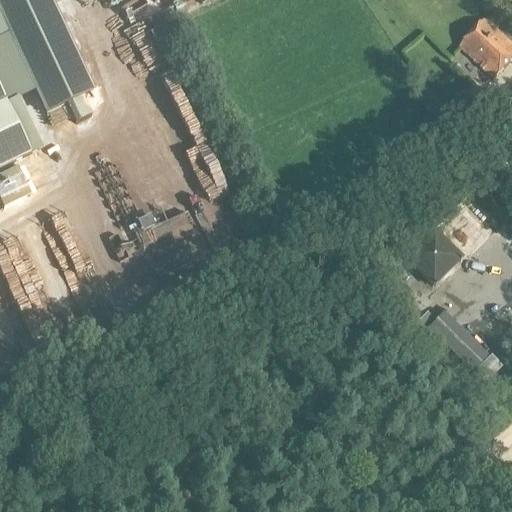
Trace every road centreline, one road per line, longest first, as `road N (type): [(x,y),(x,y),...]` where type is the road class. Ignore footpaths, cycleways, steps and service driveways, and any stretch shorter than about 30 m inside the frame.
road 1 (unknown): [(93,0),(122,97),(101,151),(54,205),(0,228)]
road 2 (track): [(352,511),(469,469),(511,436)]
